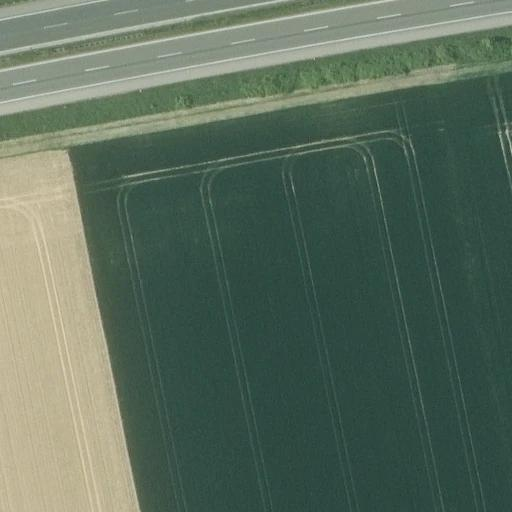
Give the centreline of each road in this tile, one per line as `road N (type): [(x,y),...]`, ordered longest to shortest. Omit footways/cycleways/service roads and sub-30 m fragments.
road 1 (track): [(0,156),(511,66)]
road 2 (motorway): [(0,88),(511,0)]
road 3 (motorway): [(218,0),(0,40)]
